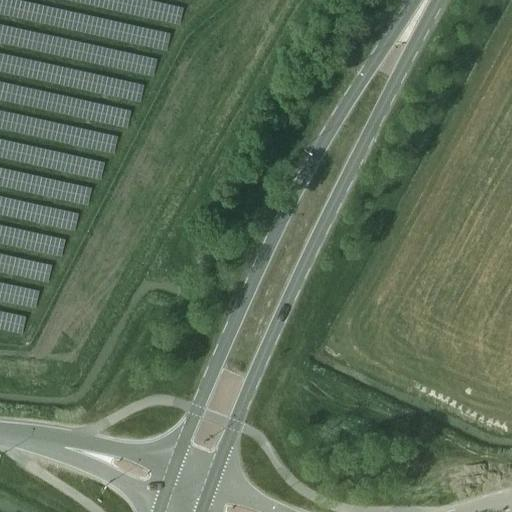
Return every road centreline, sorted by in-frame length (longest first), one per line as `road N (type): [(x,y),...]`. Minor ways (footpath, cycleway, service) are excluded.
road 1 (primary): [(211,484),(304,260),(438,0)]
road 2 (primary): [(413,0),(286,210),(172,470)]
road 3 (unclassified): [(172,470),(127,452),(0,431)]
road 4 (unclassified): [(0,431),(161,504)]
